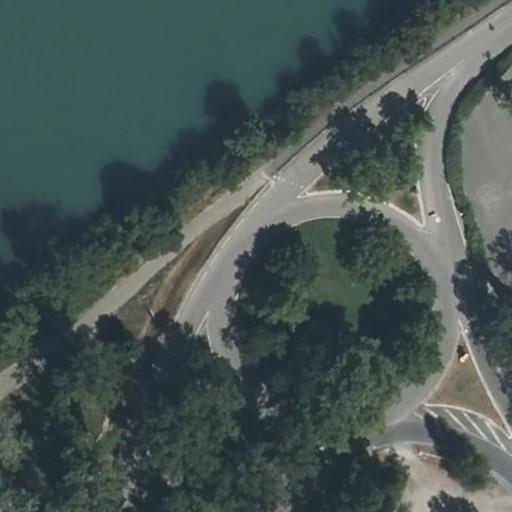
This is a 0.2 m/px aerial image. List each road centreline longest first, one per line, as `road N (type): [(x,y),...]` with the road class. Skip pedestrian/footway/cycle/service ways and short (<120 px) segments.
road 1 (unclassified): [(475,47),(406,87),(297,180),(265,224)]
road 2 (tertiary): [(225,277),(154,387),(105,511)]
road 3 (tertiary): [(225,277),(220,341),(250,398),(305,430),(369,429)]
road 4 (unclassified): [(444,274),(433,125),(475,47)]
road 5 (tertiary): [(444,274),(408,226),(352,201),(321,201),(265,224)]
road 6 (tertiary): [(378,426),(431,384),(452,320),(448,287)]
road 7 (tertiary): [(247,511),(369,429)]
road 8 (motorway): [(378,426),(458,441),(511,473)]
road 9 (motorway): [(511,409),(448,287)]
